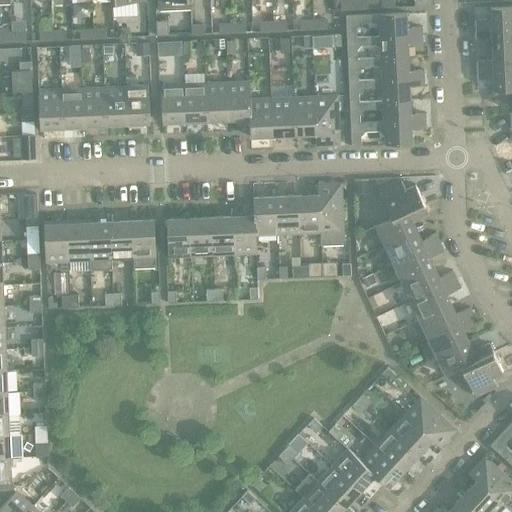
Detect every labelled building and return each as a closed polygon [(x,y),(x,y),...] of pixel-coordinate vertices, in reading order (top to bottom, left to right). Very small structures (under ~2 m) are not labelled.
[(158,0),(159,11),(192,10),(191,0),(158,0)] [(366,0),(354,1),(354,10),(367,9),(366,0)] [(381,0),(382,1),(382,9),(395,8),(395,0),(381,0)] [(354,10),(354,1),(341,2),(341,10),(354,10)] [(477,20),(477,30),(511,28),(511,7),(492,8),(492,20),(477,20)] [(347,16),(347,38),(422,35),(422,27),(408,28),(407,14),(347,16)] [(328,20),(314,21),(315,30),(328,29),(328,20)] [(315,30),(314,21),(301,22),(301,30),(315,30)] [(287,22),(274,23),(274,31),(287,31),(287,22)] [(274,31),(274,23),(260,23),(261,32),(274,31)] [(233,33),(233,24),(219,25),(220,34),(233,33)] [(246,24),(233,24),(233,33),(246,33),(246,24)] [(205,26),(192,26),(192,35),(206,34),(205,26)] [(511,28),(477,30),(478,40),(493,39),(493,50),(511,48),(511,28)] [(94,39),(94,30),(80,31),(81,40),(94,39)] [(107,30),(94,30),(94,39),(107,38),(107,30)] [(66,31),(53,32),(53,41),(67,40),(66,31)] [(53,41),(53,32),(40,33),(40,41),(53,41)] [(26,33),(12,34),(13,42),(26,42),(26,33)] [(0,42),(13,42),(12,34),(0,34),(0,42)] [(342,35),(328,35),(329,47),(342,47),(342,35)] [(422,35),(347,38),(348,60),(409,57),(408,43),(423,43),(422,35)] [(313,36),(304,36),(305,49),(313,49),(313,48),(313,36)] [(289,38),(281,39),(281,53),(289,53),(289,38)] [(224,39),(215,40),(216,49),(225,48),(224,39)] [(235,40),(227,41),(227,54),(236,54),(235,40)] [(150,42),(137,43),(137,55),(150,55),(150,42)] [(80,46),(69,46),(70,56),(80,56),(80,46)] [(479,61),(479,70),(511,69),(511,48),(493,50),(494,60),(479,61)] [(90,49),(82,50),(82,62),(91,62),(90,49)] [(409,57),(348,60),(349,81),(424,78),(424,71),(410,71),(409,57)] [(20,63),(20,71),(32,71),(32,62),(20,63)] [(511,69),(479,70),(479,80),(495,79),(495,90),(511,89),(511,69)] [(32,71),(20,71),(21,79),(33,79),(32,71)] [(424,78),(349,81),(350,103),(411,100),(410,87),(425,86),(424,78)] [(250,82),(228,83),(229,120),(251,119),(250,100),(251,100),(250,82)] [(228,83),(206,84),(208,121),(229,120),(228,83)] [(206,84),(185,85),(186,122),(208,121),(206,84)] [(186,122),(185,85),(162,85),(163,123),(186,122)] [(149,86),(127,87),(128,125),(151,124),(149,86)] [(127,87),(105,88),(107,125),(128,125),(127,87)] [(105,88),(83,89),(85,126),(86,126),(107,125),(105,88)] [(83,89),(62,90),(63,130),(86,129),(86,126),(85,126),(83,89)] [(511,89),(495,90),(495,100),(511,99),(511,128),(511,89)] [(63,130),(62,90),(39,91),(41,131),(63,130)] [(338,96),(315,97),(317,135),(316,135),(317,145),(340,144),(338,96)] [(315,97),(294,98),(295,135),(316,135),(317,135),(315,97)] [(294,98),(272,99),(274,136),(295,135),(294,98)] [(251,119),(251,137),(274,136),(272,99),(251,100),(250,100),(251,119)] [(411,100),(350,103),(351,125),(426,122),(426,114),(411,114),(411,100)] [(22,106),(22,114),(34,114),(34,106),(22,106)] [(34,114),(22,114),(22,122),(34,122),(34,114)] [(426,122),(351,125),(352,146),(351,146),(351,147),(413,144),(412,130),(426,129),(426,122)] [(35,135),(23,136),(24,160),(36,159),(35,135)] [(367,179),(355,180),(355,192),(368,192),(367,179)] [(380,190),(393,219),(394,220),(425,205),(416,186),(406,190),(401,180),(380,190)] [(317,185),(318,195),(319,195),(321,233),(322,245),(344,244),(342,184),(317,185)] [(25,195),(26,219),(38,219),(37,195),(25,195)] [(319,195),(318,195),(298,196),(300,234),(321,233),(319,195)] [(298,196),(276,197),(278,235),(300,234),(298,196)] [(254,198),(254,216),(255,216),(256,236),(257,236),(278,235),(276,197),(254,198)] [(377,227),(386,246),(418,231),(413,221),(429,214),(425,205),(394,220),(393,219),(377,227)] [(254,216),(233,217),(235,255),(258,254),(257,236),(256,236),(255,216),(254,216)] [(233,217),(212,218),(213,255),(235,255),(233,217)] [(212,218),(190,219),(192,256),(213,255),(212,218)] [(38,219),(26,219),(27,227),(39,227),(38,219)] [(192,256),(190,219),(168,220),(169,257),(192,256)] [(132,221),(134,259),(134,269),(157,268),(155,220),(132,221)] [(90,221),(67,222),(69,262),(91,261),(89,223),(90,223),(90,221)] [(132,221),(111,222),(112,260),(134,259),(132,221)] [(69,262),(67,222),(45,223),(46,263),(69,262)] [(111,222),(90,223),(89,223),(91,261),(91,271),(113,270),(112,260),(111,222)] [(418,231),(386,246),(394,264),(440,243),(436,234),(422,241),(418,231)] [(440,243),(394,264),(403,283),(435,268),(430,258),(444,252),(440,243)] [(28,254),(28,262),(40,262),(40,254),(28,254)] [(40,262),(28,262),(28,270),(40,270),(40,262)] [(352,276),(351,264),(343,264),(343,276),(352,276)] [(301,278),(301,266),(293,267),(293,279),(301,278)] [(309,266),(301,266),(301,278),(310,278),(309,266)] [(266,268),(257,268),(258,280),(266,280),(266,268)] [(435,268),(403,283),(412,301),(457,280),(453,271),(439,278),(435,268)] [(373,274),(363,278),(367,287),(377,282),(373,274)] [(457,280),(412,301),(420,320),(452,305),(447,295),(461,289),(457,280)] [(258,288),(250,288),(250,300),(259,300),(258,288)] [(223,289),(215,290),(215,302),(223,301),(223,289)] [(215,302),(215,290),(207,290),(207,302),(215,302)] [(176,291),(168,292),(169,304),(177,303),(176,291)] [(161,304),(160,292),(152,292),(153,304),(161,304)] [(114,306),(113,294),(105,294),(106,306),(114,306)] [(122,294),(113,294),(114,306),(122,306),(122,294)] [(71,308),(70,296),(62,296),(63,308),(71,308)] [(79,296),(70,296),(71,308),(79,308),(79,296)] [(30,297),(30,305),(42,305),(42,297),(30,297)] [(42,305),(30,305),(30,313),(42,313),(42,305)] [(452,305),(420,320),(429,338),(474,317),(470,308),(457,315),(452,305)] [(474,317),(429,338),(437,357),(469,342),(465,332),(478,326),(474,317)] [(31,341),(32,349),(44,348),(43,340),(31,341)] [(469,342),(437,357),(446,376),(462,368),(494,353),(490,344),(474,352),(469,342)] [(44,348),(32,349),(32,357),(44,356),(44,348)] [(462,368),(476,397),(497,387),(493,377),(503,372),(494,353),(462,368)] [(388,368),(382,374),(391,382),(397,376),(388,368)] [(33,384),(34,392),(46,392),(45,383),(33,384)] [(46,392),(34,392),(34,400),(46,400),(46,392)] [(8,393),(0,393),(0,415),(8,415),(8,393)] [(364,394),(358,400),(367,408),(372,402),(364,394)] [(421,398),(405,414),(433,440),(440,448),(456,430),(421,398)] [(367,408),(358,400),(353,406),(361,414),(367,408)] [(405,414),(391,430),(419,456),(433,440),(405,414)] [(8,415),(0,415),(0,436),(9,436),(8,415)] [(314,419),(308,425),(317,433),(323,427),(314,419)] [(492,447),(507,461),(511,455),(511,423),(490,447),(491,447),(492,447)] [(329,432),(338,440),(343,434),(334,426),(329,432)] [(35,427),(36,435),(48,435),(47,427),(35,427)] [(391,430),(376,446),(404,471),(419,456),(391,430)] [(48,435),(36,435),(36,443),(48,443),(48,435)] [(0,458),(10,458),(9,436),(0,436),(0,458)] [(290,445),(285,451),(293,459),(299,453),(290,445)] [(376,446),(362,462),(361,462),(376,475),(375,476),(389,488),(404,471),(376,446)] [(349,450),(333,466),(361,492),(375,476),(376,475),(361,462),(362,462),(349,450)] [(293,459),(285,451),(279,457),(288,465),(293,459)] [(470,474),(477,481),(478,481),(506,506),(511,511),(511,481),(485,457),(470,474)] [(10,458),(0,458),(0,492),(14,486),(11,481),(10,458)] [(333,466),(319,482),(346,507),(361,492),(333,466)] [(296,490),(304,498),(319,511),(342,511),(346,507),(319,482),(310,474),(296,490)] [(253,485),(262,493),(267,487),(259,479),(253,485)] [(477,481),(463,497),(479,511),(500,511),(506,506),(478,481),(477,481)] [(14,486),(0,492),(0,511),(28,511),(33,507),(16,491),(14,486)] [(61,496),(67,502),(75,493),(69,487),(61,496)] [(248,491),(242,497),(251,505),(256,499),(248,491)] [(75,493),(67,502),(73,507),(81,499),(75,493)] [(479,511),(463,497),(449,511),(479,511)] [(319,511),(304,498),(291,511),(319,511)]
